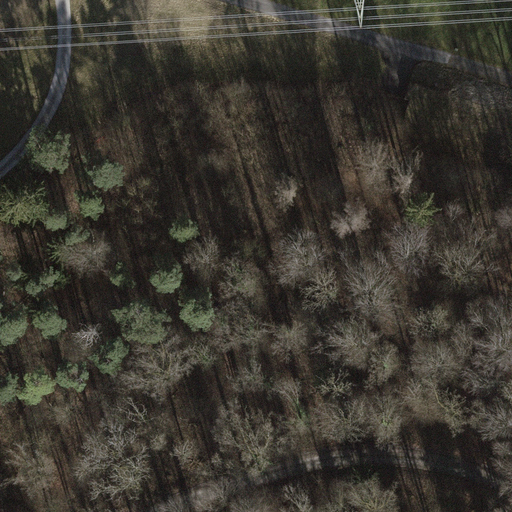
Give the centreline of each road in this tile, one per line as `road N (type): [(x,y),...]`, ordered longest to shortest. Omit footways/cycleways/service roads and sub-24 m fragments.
road 1 (track): [(195,511),(277,479),(373,461),(511,486)]
road 2 (track): [(251,0),(511,82)]
road 3 (track): [(67,0),(65,63),(53,101),(0,175)]
